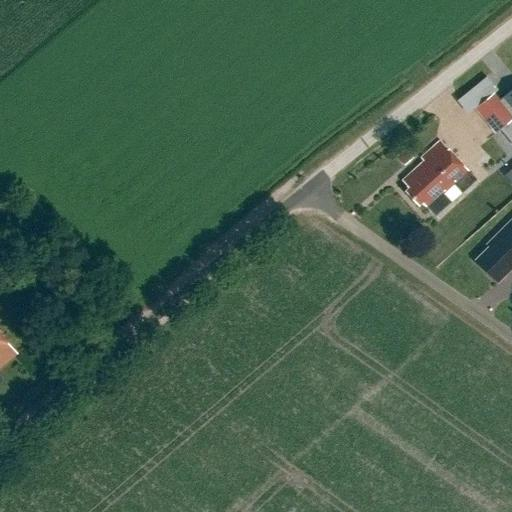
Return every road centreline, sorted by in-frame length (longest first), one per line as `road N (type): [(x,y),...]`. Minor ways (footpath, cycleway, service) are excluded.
road 1 (unclassified): [(68,391),(306,191)]
road 2 (unclassified): [(306,191),(511,21)]
road 3 (unclassified): [(511,336),(306,191)]
